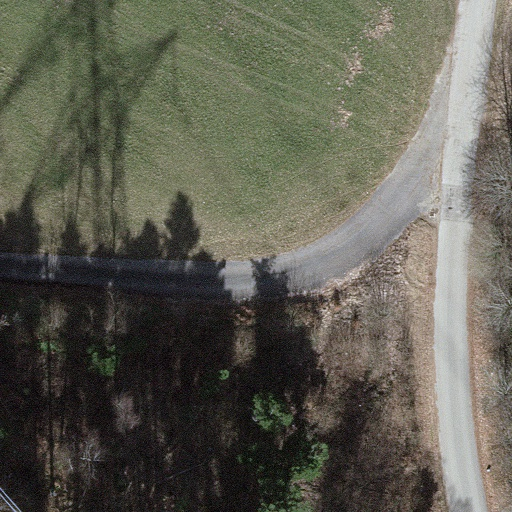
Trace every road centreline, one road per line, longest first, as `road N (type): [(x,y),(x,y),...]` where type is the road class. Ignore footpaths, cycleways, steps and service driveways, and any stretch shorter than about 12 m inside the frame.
road 1 (track): [(460,130),(395,207),(315,268),(260,281),(175,281),(0,264)]
road 2 (unclassified): [(475,0),(451,288),(453,405),(469,511)]
